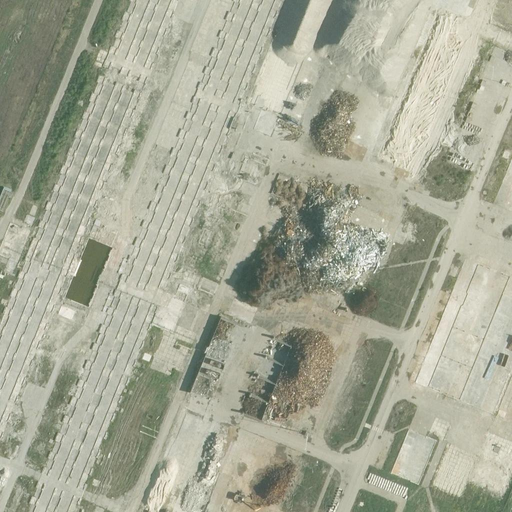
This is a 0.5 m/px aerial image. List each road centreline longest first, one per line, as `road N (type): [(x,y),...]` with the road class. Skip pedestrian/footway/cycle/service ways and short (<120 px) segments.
road 1 (unknown): [(463,219),(280,143),(130,511)]
road 2 (unknown): [(0,245),(99,0)]
road 3 (unknown): [(359,466),(311,447),(357,336),(373,327),(411,342)]
road 4 (unknown): [(359,466),(411,342)]
road 5 (unknown): [(463,219),(411,342)]
road 6 (unknown): [(463,219),(511,100)]
